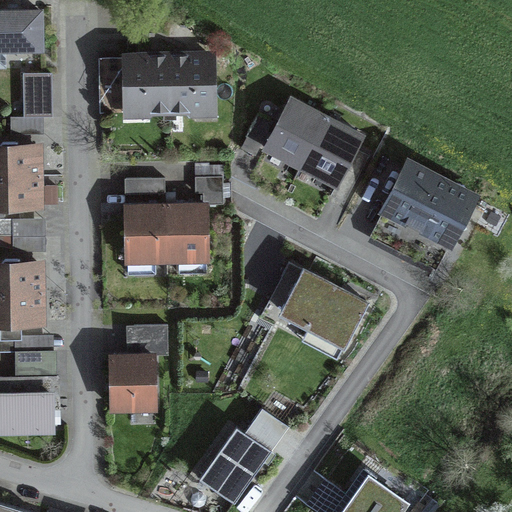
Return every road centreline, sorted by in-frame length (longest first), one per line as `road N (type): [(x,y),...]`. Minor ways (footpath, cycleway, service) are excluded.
road 1 (residential): [(81,494),(73,0)]
road 2 (residential): [(266,511),(407,315),(402,286),(241,201)]
